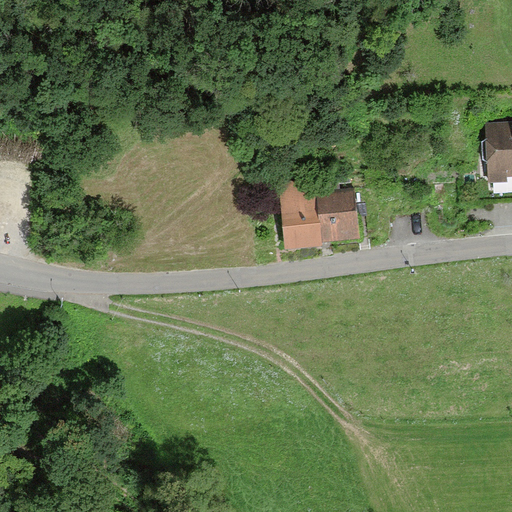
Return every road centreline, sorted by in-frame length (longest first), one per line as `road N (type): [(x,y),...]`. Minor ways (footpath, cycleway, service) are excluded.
road 1 (track): [(441,0),(405,16),(183,205),(89,259),(67,284),(109,309),(261,350),(311,379),(346,419)]
road 2 (tertiary): [(0,269),(97,286),(511,248)]
road 3 (track): [(145,511),(123,488),(87,471),(70,479),(0,425)]
